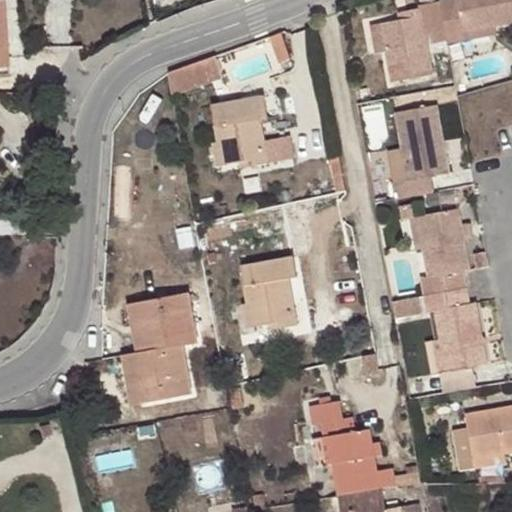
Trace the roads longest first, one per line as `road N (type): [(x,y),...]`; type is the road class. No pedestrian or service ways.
road 1 (unclassified): [(329,0),(385,336)]
road 2 (residential): [(103,95),(90,124),(84,246),(67,333),(16,381),(0,384)]
road 3 (residential): [(293,0),(143,56),(103,95)]
